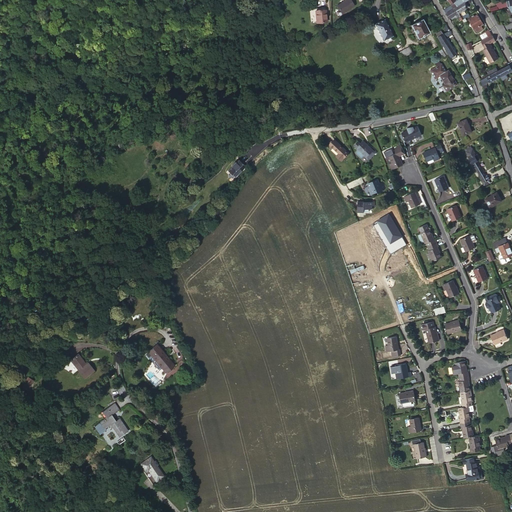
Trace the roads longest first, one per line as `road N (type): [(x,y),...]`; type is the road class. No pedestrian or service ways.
road 1 (unclassified): [(190,511),(166,431),(124,392),(118,371),(118,346),(130,333),(161,326),(170,337)]
road 2 (residential): [(408,169),(470,294),(468,354)]
road 3 (residential): [(482,99),(310,129)]
